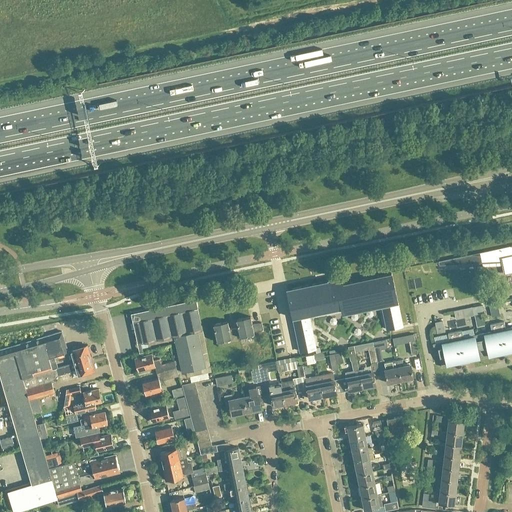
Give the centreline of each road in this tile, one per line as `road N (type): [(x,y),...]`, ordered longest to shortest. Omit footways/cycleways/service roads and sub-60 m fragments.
road 1 (motorway): [(511,24),(0,132)]
road 2 (motorway): [(0,163),(511,56)]
road 3 (track): [(0,84),(393,0)]
road 4 (secondary): [(266,226),(511,173)]
road 5 (tertiary): [(151,511),(89,270)]
road 6 (residential): [(511,293),(419,313),(437,398)]
road 7 (unknown): [(419,313),(382,281),(283,301)]
road 8 (unclassified): [(291,346),(266,226)]
road 9 (residential): [(319,422),(437,398)]
